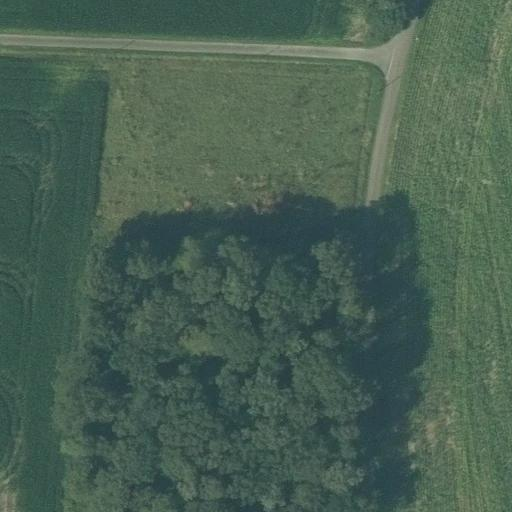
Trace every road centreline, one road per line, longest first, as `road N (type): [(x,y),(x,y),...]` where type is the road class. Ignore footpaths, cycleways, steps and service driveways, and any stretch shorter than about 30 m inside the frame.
road 1 (unclassified): [(398,56),(370,212),(370,511)]
road 2 (unclassified): [(398,56),(0,39)]
